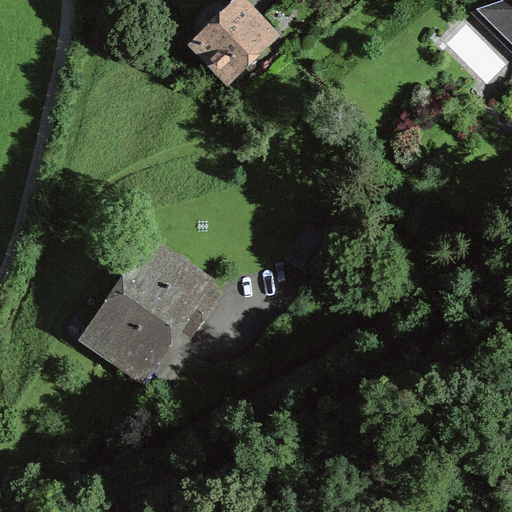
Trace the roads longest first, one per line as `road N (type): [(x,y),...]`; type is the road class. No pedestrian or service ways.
road 1 (residential): [(51,511),(511,241)]
road 2 (track): [(64,0),(58,72),(22,231),(0,280)]
